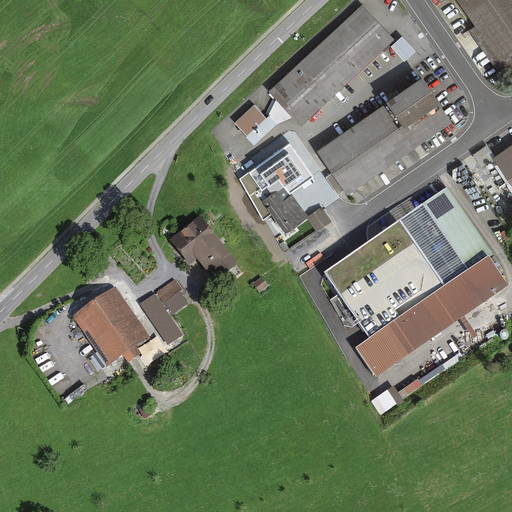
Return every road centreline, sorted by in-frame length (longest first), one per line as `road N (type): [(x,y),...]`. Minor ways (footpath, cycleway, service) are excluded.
road 1 (secondary): [(0,311),(318,0)]
road 2 (residential): [(348,223),(499,121)]
road 3 (residential): [(499,121),(416,0)]
